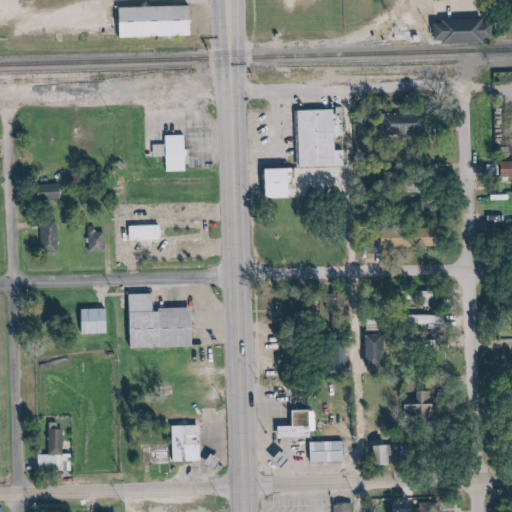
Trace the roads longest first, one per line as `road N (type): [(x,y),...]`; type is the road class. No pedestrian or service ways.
road 1 (tertiary): [(0,492),(511,476)]
road 2 (secondary): [(242,511),(227,0)]
road 3 (residential): [(511,269),(0,280)]
road 4 (residential): [(19,511),(1,93)]
road 5 (residential): [(475,511),(466,101)]
